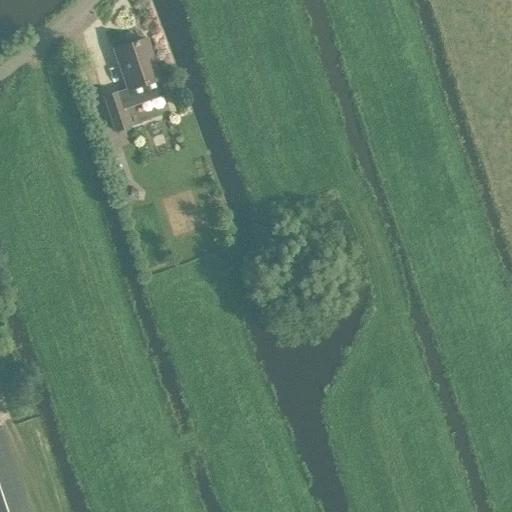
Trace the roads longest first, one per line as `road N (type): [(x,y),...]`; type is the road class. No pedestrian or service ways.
road 1 (track): [(96,241),(28,57)]
road 2 (unclassified): [(0,82),(91,0)]
